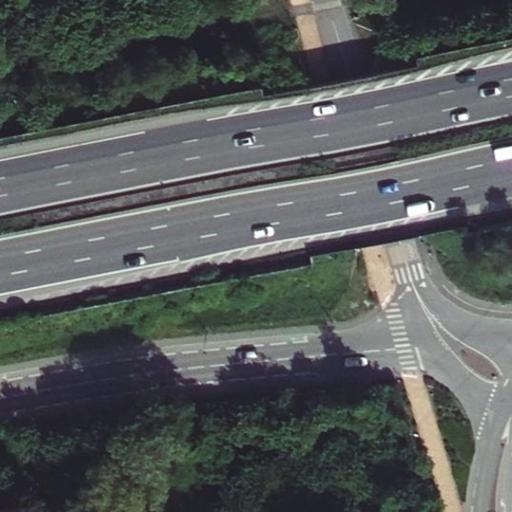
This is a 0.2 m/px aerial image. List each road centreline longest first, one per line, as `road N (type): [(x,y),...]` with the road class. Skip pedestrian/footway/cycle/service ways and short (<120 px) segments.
road 1 (motorway): [(511,87),(0,191)]
road 2 (motorway): [(0,266),(511,166)]
road 3 (tertiary): [(0,399),(425,341)]
road 4 (tertiary): [(409,274),(324,0)]
